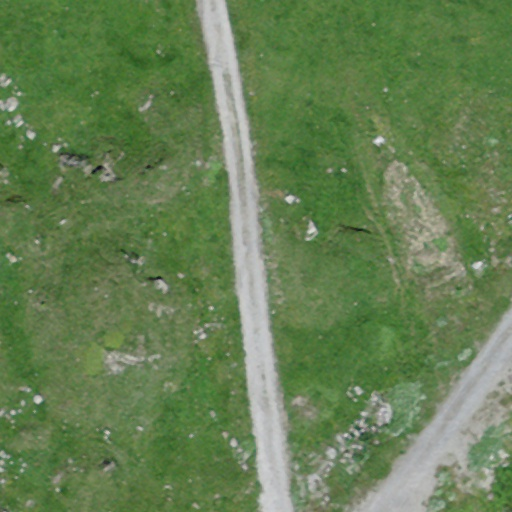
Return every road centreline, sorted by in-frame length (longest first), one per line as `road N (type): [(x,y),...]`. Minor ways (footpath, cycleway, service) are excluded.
road 1 (track): [(279,511),(212,0)]
road 2 (track): [(511,337),(386,511)]
